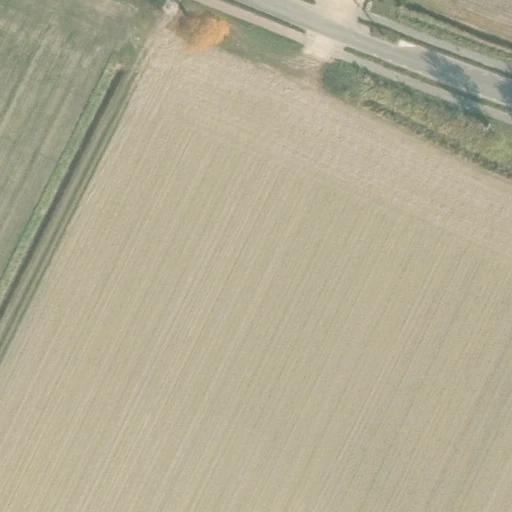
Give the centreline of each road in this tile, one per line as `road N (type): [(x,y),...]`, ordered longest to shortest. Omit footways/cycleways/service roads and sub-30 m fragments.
road 1 (track): [(176,0),(0,354)]
road 2 (primary): [(511,92),(264,0)]
